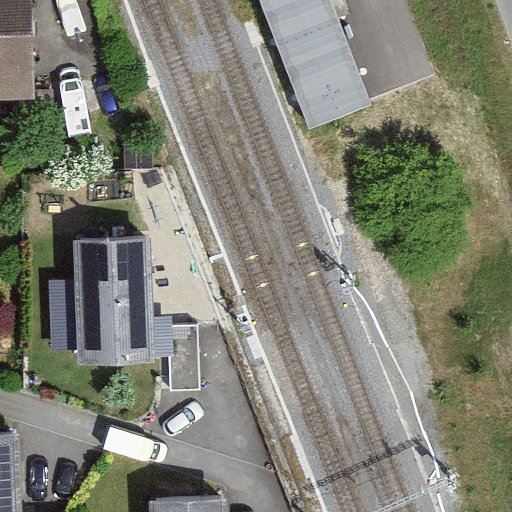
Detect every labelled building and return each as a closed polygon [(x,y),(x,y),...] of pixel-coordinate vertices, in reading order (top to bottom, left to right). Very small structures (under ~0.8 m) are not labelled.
[(0,0),(0,93),(29,92),(24,0),(0,0)] [(331,0),(260,0),(310,127),(372,103),(331,0)] [(152,237),(76,239),(79,359),(155,357),(152,237)] [(21,511),(18,429),(0,429),(0,511),(21,511)] [(227,511),(227,496),(149,498),(149,511),(227,511)]
